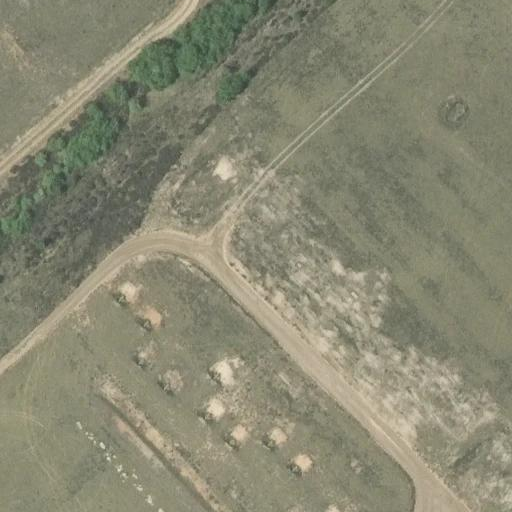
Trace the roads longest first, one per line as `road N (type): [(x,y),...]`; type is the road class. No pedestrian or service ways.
road 1 (track): [(456,511),(175,238),(129,245),(0,362)]
road 2 (track): [(190,0),(0,174)]
